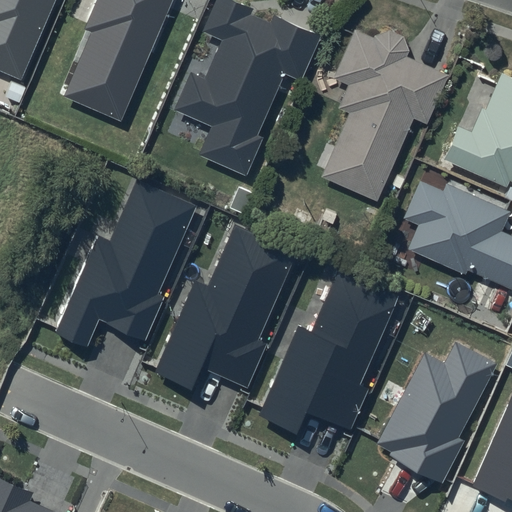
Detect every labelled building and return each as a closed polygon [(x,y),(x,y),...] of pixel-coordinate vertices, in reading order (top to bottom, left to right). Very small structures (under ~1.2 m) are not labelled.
[(0,0),(0,71),(21,81),(55,0),(0,0)] [(170,0),(94,0),(83,29),(88,31),(61,95),(120,120),(170,0)] [(317,34),(231,0),(214,0),(203,28),(224,37),(207,78),(190,71),(174,109),(212,125),(201,152),(248,170),(263,134),(258,132),(283,71),(299,77),(317,34)] [(373,39),(354,31),(332,78),(350,86),(339,109),(351,114),(322,178),(377,203),(414,123),(426,128),(450,77),(406,57),(409,51),(405,38),(387,31),(373,39)] [(511,80),(501,77),(488,111),(481,108),(472,130),(454,123),(438,164),(508,192),(511,185),(511,80)] [(196,206),(137,180),(110,241),(97,235),(55,331),(88,346),(100,319),(145,340),(165,296),(159,293),(196,206)] [(509,212),(446,185),(443,193),(419,183),(402,222),(416,228),(405,252),(465,278),(467,271),(511,290),(511,237),(500,233),(509,212)] [(297,251),(237,225),(210,286),(197,281),(155,376),(188,391),(200,365),(246,385),(265,342),(259,339),(297,251)] [(400,295),(340,268),(314,330),(300,324),(258,419),(291,434),(303,408),(349,429),(368,385),(362,382),(400,295)] [(497,363),(456,342),(444,363),(425,352),(375,446),(443,484),(465,441),(459,437),(497,363)] [(511,396),(474,483),(511,499),(511,396)] [(32,492),(0,477),(0,511),(53,511),(28,500),(32,492)]
